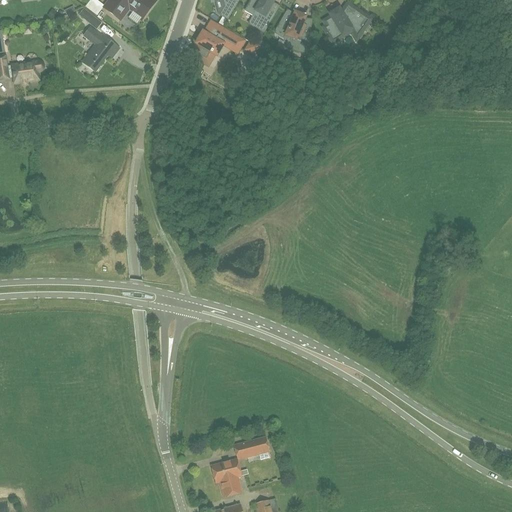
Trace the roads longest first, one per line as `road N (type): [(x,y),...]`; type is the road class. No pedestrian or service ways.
road 1 (primary): [(183,312),(316,360),(511,485)]
road 2 (primary): [(511,454),(450,428),(303,338),(183,298)]
road 3 (primary): [(183,298),(102,284),(0,284)]
road 4 (primary): [(0,297),(91,296),(169,309)]
road 5 (unclassified): [(183,511),(162,435),(169,350)]
road 6 (residential): [(145,126),(0,121)]
road 7 (residential): [(145,126),(187,0)]
